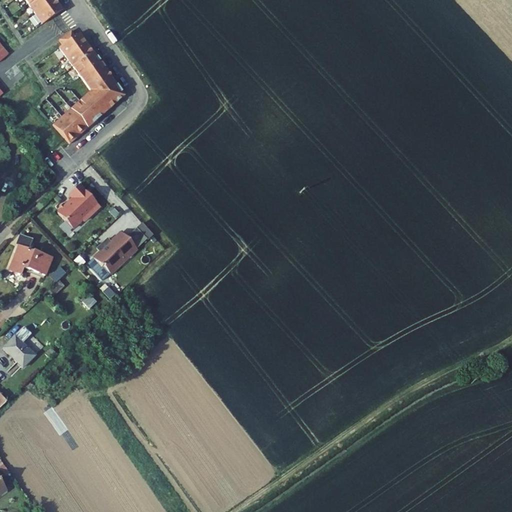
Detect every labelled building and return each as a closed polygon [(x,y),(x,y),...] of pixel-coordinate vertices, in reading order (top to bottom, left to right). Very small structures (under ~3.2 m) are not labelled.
[(25,0),(39,20),(60,4),(56,0),(25,0)] [(63,45),(59,48),(90,91),(51,122),(68,142),(73,138),(82,130),(92,123),(102,115),(124,96),(103,66),(97,57),(90,47),(83,37),(80,33),(75,37),(71,32),(59,40),(63,45)] [(100,208),(79,187),(69,196),(73,200),(66,207),(64,205),(58,211),(60,213),(58,215),(73,231),(83,222),(84,224),(100,208)] [(139,247),(153,234),(142,222),(128,235),(139,247)] [(132,242),(116,225),(86,252),(102,269),(132,242)] [(45,277),(52,259),(28,250),(32,239),(23,236),(9,272),(19,276),(22,268),(45,277)] [(51,277),(57,282),(66,272),(60,267),(51,277)] [(44,297),(47,301),(63,286),(60,282),(44,297)] [(96,303),(87,294),(81,301),(89,310),(96,303)] [(23,328),(2,349),(22,369),(37,354),(36,352),(33,355),(22,344),(31,335),(23,328)]
